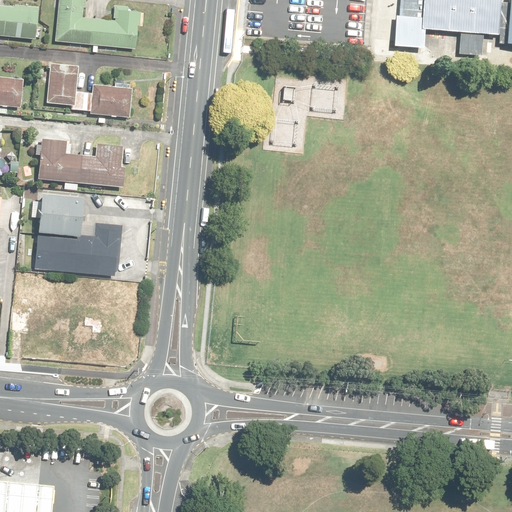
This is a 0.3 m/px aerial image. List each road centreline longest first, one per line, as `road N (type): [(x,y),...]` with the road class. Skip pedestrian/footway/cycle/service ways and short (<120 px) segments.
road 1 (tertiary): [(170,379),(204,0)]
road 2 (tertiary): [(200,412),(511,437)]
road 3 (tertiary): [(0,396),(135,407)]
